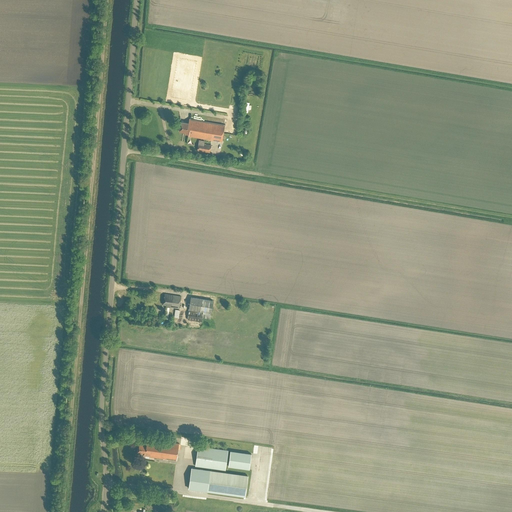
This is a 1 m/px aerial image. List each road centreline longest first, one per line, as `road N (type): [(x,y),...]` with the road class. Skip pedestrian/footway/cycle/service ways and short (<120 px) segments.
road 1 (track): [(106,0),(63,511)]
road 2 (unclassified): [(101,511),(105,358),(136,0)]
